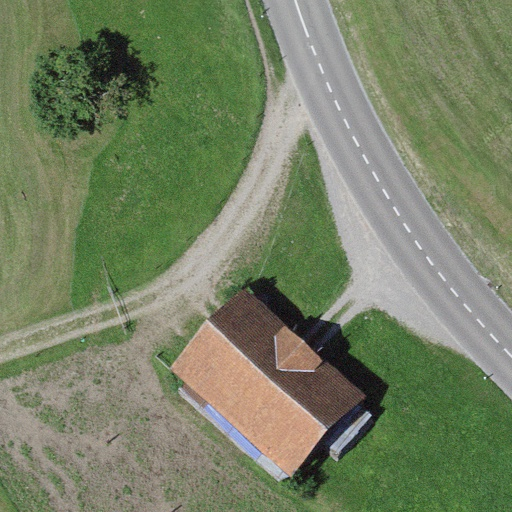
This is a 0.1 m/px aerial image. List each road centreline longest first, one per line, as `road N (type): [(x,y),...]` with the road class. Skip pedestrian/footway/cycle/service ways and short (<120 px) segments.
road 1 (track): [(0,350),(185,280),(261,183),(319,64)]
road 2 (tertiary): [(296,0),(319,64),(389,197),(427,256),(511,355)]
